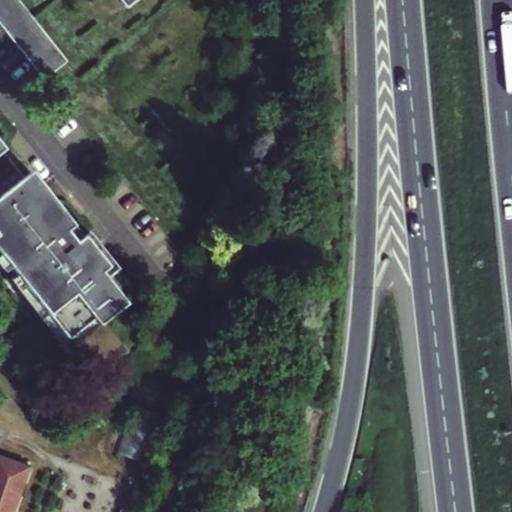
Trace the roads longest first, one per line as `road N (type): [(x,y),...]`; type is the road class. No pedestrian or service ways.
road 1 (motorway): [(363,0),(362,315),(326,511)]
road 2 (motorway): [(402,0),(455,511)]
road 3 (motorway): [(511,161),(498,0)]
